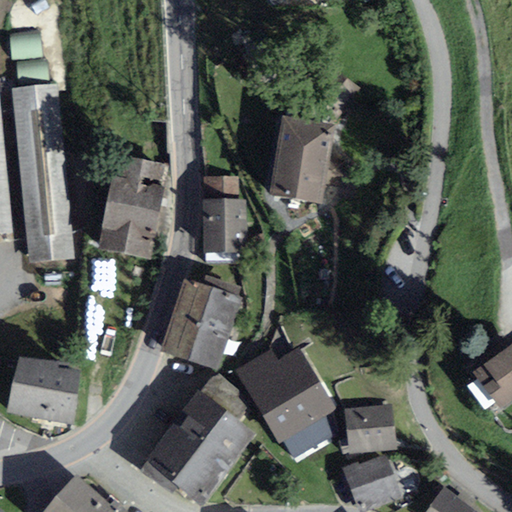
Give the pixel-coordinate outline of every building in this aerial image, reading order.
[(15,94),(35,267),(73,263),(53,90),(15,94)] [(0,104),(0,236),(14,235),(0,104)] [(267,201),(322,211),(335,132),(280,123),(267,201)] [(98,254),(150,264),(167,171),(114,162),(98,254)] [(205,178),(205,204),(240,204),(240,178),(205,178)] [(250,265),(248,203),(240,204),(205,204),(202,204),(204,267),(250,265)] [(217,377),(242,303),(184,284),(160,358),(217,377)] [(511,349),(472,378),(499,416),(511,406),(511,349)] [(270,353),(234,374),(290,468),(337,440),(325,419),(336,412),(299,350),(276,364),(270,353)] [(16,363),(7,419),(73,430),(81,380),(55,376),(56,369),(16,363)] [(143,468),(200,510),(254,438),(197,396),(143,468)] [(344,411),(350,459),(396,453),(390,406),(344,411)] [(342,472),(356,511),(399,497),(385,457),(342,472)] [(52,511),(102,511),(75,487),(52,511)] [(473,511),(444,491),(428,511),(473,511)]
